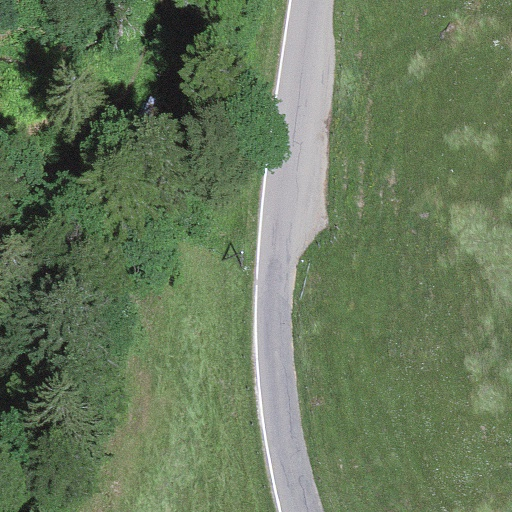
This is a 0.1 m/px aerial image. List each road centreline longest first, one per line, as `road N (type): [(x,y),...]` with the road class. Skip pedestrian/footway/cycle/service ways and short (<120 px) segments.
road 1 (unclassified): [(303,511),(275,399),(284,190),(311,0)]
road 2 (track): [(0,254),(104,151),(164,0)]
